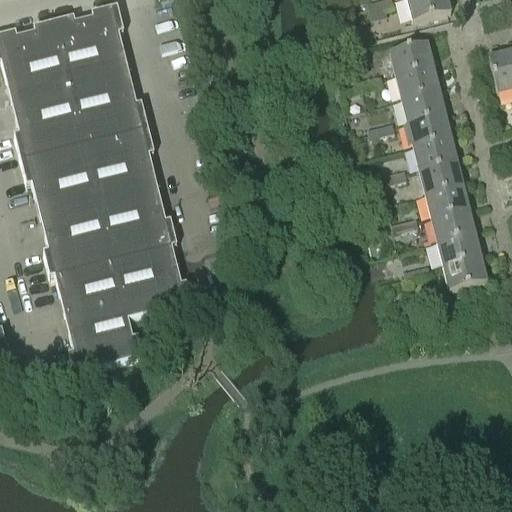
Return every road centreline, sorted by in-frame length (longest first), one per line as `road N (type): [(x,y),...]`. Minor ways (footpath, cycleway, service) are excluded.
road 1 (unclassified): [(208,289),(133,0)]
road 2 (unclassified): [(36,370),(0,226)]
